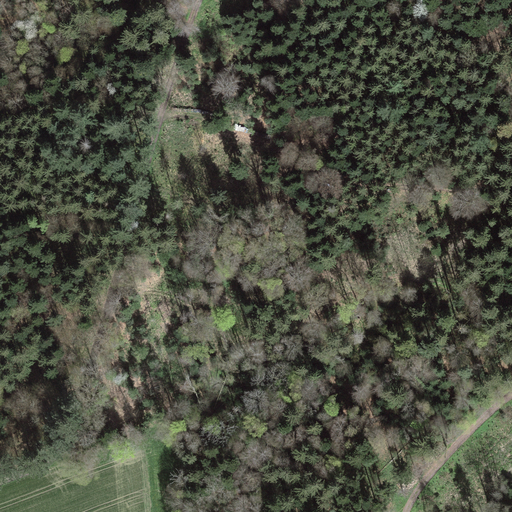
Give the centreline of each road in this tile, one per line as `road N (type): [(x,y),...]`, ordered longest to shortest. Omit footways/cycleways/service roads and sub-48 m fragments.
road 1 (track): [(0,486),(56,465),(192,0)]
road 2 (track): [(154,121),(238,139),(340,176),(511,197)]
road 3 (track): [(404,511),(415,480),(511,385)]
